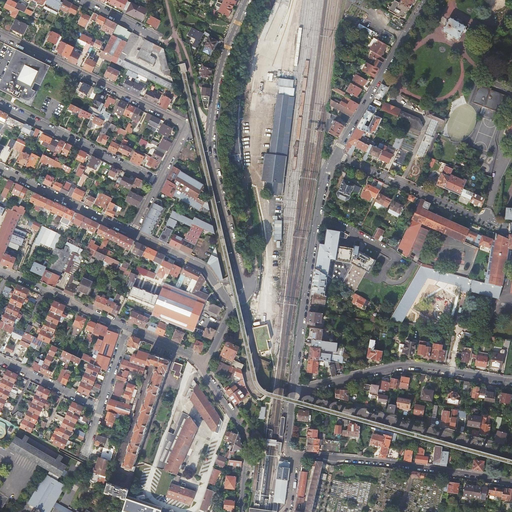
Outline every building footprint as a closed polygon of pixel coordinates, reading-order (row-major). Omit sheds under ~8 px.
[(8,0),(6,4),(15,9),(18,4),(10,0),(8,0)] [(124,10),(128,1),(126,0),(106,0),(106,1),(124,10)] [(218,0),(217,2),(232,9),(236,0),(218,0)] [(414,1),(412,0),(402,0),(400,4),(409,8),(410,9),(412,5),(412,4),(414,1)] [(72,5),(64,1),(60,9),(68,13),(69,11),(72,5)] [(134,17),(139,7),(128,1),(124,10),(127,12),(126,13),(134,17)] [(409,8),(400,4),(395,1),(389,11),(396,15),(395,16),(400,19),(400,17),(402,18),(404,18),(409,8)] [(232,9),(217,2),(216,5),(221,8),(219,11),(229,16),(232,9)] [(18,3),(18,4),(15,9),(19,11),(25,13),(27,9),(28,8),(18,3)] [(15,9),(6,4),(4,8),(11,11),(10,12),(12,13),(11,16),(16,18),(19,11),(15,9)] [(78,8),(72,5),(69,11),(75,15),(78,8)] [(145,9),(140,6),(139,7),(134,17),(135,16),(137,16),(136,17),(140,19),(140,18),(142,19),(145,13),(145,12),(144,12),(144,10),(145,9)] [(216,10),(213,9),(210,15),(217,19),(218,16),(214,14),(216,10)] [(91,17),(83,13),(79,21),(81,22),(80,25),(86,28),(91,17)] [(106,19),(99,16),(96,22),(103,26),(106,19)] [(160,21),(150,16),(146,22),(156,28),(160,21)] [(457,22),(450,17),(442,31),(459,41),(463,33),(465,33),(467,30),(465,29),(466,27),(460,23),(461,21),(459,19),(457,22)] [(118,25),(106,19),(103,26),(101,30),(106,32),(104,35),(111,38),(118,25)] [(29,26),(15,20),(12,26),(11,29),(24,35),(29,26)] [(11,29),(12,26),(7,23),(4,29),(9,32),(11,29)] [(358,28),(372,33),(374,29),(360,24),(358,28)] [(201,32),(192,27),(188,35),(196,39),(192,46),(196,48),(199,42),(202,37),(203,35),(200,34),(201,32)] [(56,49),(60,42),(62,38),(59,36),(60,36),(52,32),(48,40),(55,44),(53,47),(56,49)] [(138,36),(131,32),(126,42),(127,43),(119,58),(124,60),(126,55),(128,56),(138,36)] [(93,46),(96,41),(82,34),(80,40),(91,45),(93,46)] [(217,41),(209,36),(207,40),(208,41),(205,46),(212,50),(217,41)] [(83,50),(87,52),(90,47),(91,45),(80,40),(79,39),(77,42),(85,46),(83,50)] [(103,43),(97,40),(96,41),(93,46),(93,47),(100,50),(103,43)] [(164,49),(146,40),(140,51),(138,50),(135,55),(136,57),(151,64),(151,65),(153,66),(156,61),(156,59),(150,56),(153,51),(158,54),(165,52),(164,49)] [(376,46),(374,44),(370,50),(383,57),(386,52),(384,51),(387,46),(379,41),(376,46)] [(58,53),(63,55),(67,45),(60,42),(56,49),(59,51),(58,53)] [(63,55),(69,58),(73,51),(74,48),(67,45),(63,55)] [(212,50),(205,46),(202,51),(209,55),(212,50)] [(51,66),(17,50),(0,84),(0,90),(13,97),(15,93),(16,93),(19,95),(21,97),(23,99),(25,100),(27,100),(30,100),(31,99),(33,98),(35,97),(36,95),(36,93),(36,91),(33,89),(36,83),(41,86),(51,66)] [(81,55),(73,51),(69,58),(68,61),(76,65),(81,55)] [(104,52),(103,51),(102,53),(100,56),(111,62),(114,57),(104,52)] [(94,59),(89,56),(83,68),(92,73),(97,63),(93,61),(94,59)] [(384,63),(378,59),(373,66),(379,70),(384,63)] [(379,70),(373,66),(362,60),(361,61),(366,64),(363,70),(375,77),(379,70)] [(113,65),(110,64),(105,75),(116,81),(120,73),(114,70),(114,68),(113,68),(113,69),(111,68),(113,65)] [(212,69),(203,67),(203,70),(201,69),(200,72),(202,72),(201,75),(209,78),(212,69)] [(130,91),(134,83),(132,82),(134,78),(136,79),(138,75),(129,70),(127,74),(129,76),(128,80),(127,80),(123,88),(130,91)] [(361,75),(358,73),(352,84),(362,90),(367,92),(369,88),(364,86),(367,81),(360,77),(361,75)] [(152,81),(138,75),(136,79),(146,83),(145,85),(149,87),(152,81)] [(88,84),(81,81),(76,92),(79,93),(80,91),(88,95),(91,88),(87,87),(88,84)] [(143,88),(134,83),(130,91),(139,96),(143,88)] [(203,87),(200,87),(205,109),(208,109),(211,85),(203,84),(203,87)] [(358,97),(362,90),(352,84),(350,86),(348,84),(346,88),(348,89),(347,91),(358,97)] [(388,88),(382,84),(375,97),(377,99),(379,95),(383,97),(388,88)] [(491,88),(479,84),(473,102),(481,105),(481,103),(484,105),(484,106),(501,112),(506,96),(490,90),(491,88)] [(98,90),(94,88),(91,95),(90,98),(93,99),(98,90)] [(159,105),(167,109),(173,96),(177,97),(179,94),(165,88),(164,91),(170,94),(168,97),(167,96),(166,97),(164,96),(159,105)] [(344,96),(345,93),(336,88),(334,91),(344,96)] [(162,94),(158,92),(157,95),(147,90),(143,98),(157,104),(162,94)] [(101,96),(97,94),(93,102),(100,105),(104,96),(101,95),(101,96)] [(280,196),(293,96),(276,94),(268,154),(263,153),(260,181),(266,181),(265,194),(280,196)] [(113,97),(110,95),(109,97),(105,106),(108,108),(111,102),(114,104),(116,100),(113,99),(113,97)] [(241,100),(237,99),(234,116),(231,141),(230,149),(231,156),(241,154),(240,142),(239,125),(239,111),(241,100)] [(348,124),(354,112),(340,104),(330,99),(330,105),(344,112),(341,118),(345,120),(344,122),(348,124)] [(127,104),(121,100),(115,112),(122,115),(127,104)] [(354,112),(359,105),(350,100),(348,105),(341,102),(340,104),(354,112)] [(401,110),(384,103),(381,110),(411,123),(414,117),(400,111),(401,110)] [(80,109),(72,105),(69,110),(76,113),(77,111),(79,112),(80,109)] [(136,108),(130,105),(129,107),(128,106),(127,109),(126,109),(123,114),(131,118),(136,108)] [(171,111),(188,119),(186,112),(173,105),(171,111)] [(374,107),(370,105),(357,128),(370,134),(372,134),(373,132),(376,133),(382,119),(375,115),(369,128),(365,126),(367,122),(368,122),(369,121),(370,122),(374,114),(371,112),(374,107)] [(99,117),(101,112),(90,106),(87,112),(91,114),(93,115),(96,116),(99,117)] [(141,111),(136,108),(131,118),(138,122),(141,117),(139,116),(141,111)] [(89,119),(91,114),(87,112),(83,110),(81,113),(83,114),(82,116),(89,119)] [(5,122),(8,116),(8,115),(0,111),(0,117),(2,118),(0,120),(5,122)] [(106,121),(108,122),(110,116),(111,114),(106,111),(105,113),(102,111),(101,112),(99,117),(106,121)] [(446,119),(429,111),(427,117),(432,119),(416,154),(425,158),(440,122),(443,124),(445,120),(446,119)] [(96,116),(93,115),(87,127),(91,129),(94,123),(96,124),(95,125),(97,126),(98,125),(101,126),(104,121),(95,117),(96,116)] [(21,131),(25,124),(8,116),(5,122),(0,132),(0,133),(4,135),(7,130),(12,128),(11,127),(21,132),(21,131)] [(161,120),(152,116),(150,121),(147,127),(151,129),(152,126),(157,129),(157,128),(161,120)] [(119,127),(125,130),(127,127),(129,124),(120,120),(116,126),(119,127)] [(164,122),(161,120),(157,128),(160,129),(158,133),(165,136),(168,137),(172,129),(163,124),(164,122)] [(116,133),(119,127),(116,126),(111,123),(108,122),(106,121),(97,141),(105,145),(109,137),(106,135),(108,129),(116,133)] [(345,127),(335,121),(329,132),(339,138),(345,127)] [(33,127),(25,123),(25,124),(21,131),(29,135),(33,127)] [(126,135),(128,132),(125,130),(119,127),(116,133),(108,150),(116,154),(120,145),(114,142),(118,134),(121,133),(126,135)] [(370,134),(357,128),(352,137),(359,141),(369,146),(372,141),(364,137),(365,134),(369,136),(370,134)] [(51,139),(42,135),(40,139),(44,141),(43,143),(49,145),(51,139)] [(404,137),(400,135),(394,148),(399,150),(404,137)] [(173,140),(168,137),(165,136),(159,147),(168,151),(173,140)] [(348,153),(352,155),(354,150),(355,148),(354,147),(355,146),(356,147),(359,141),(352,137),(346,146),(351,149),(348,153)] [(148,142),(141,138),(139,143),(146,147),(148,142)] [(55,141),(52,140),(48,149),(54,152),(59,143),(59,142),(56,140),(55,141)] [(63,148),(65,143),(60,140),(59,143),(54,152),(51,158),(55,160),(58,162),(59,160),(54,157),(58,151),(60,152),(62,148),(63,148)] [(132,157),(134,152),(135,151),(125,146),(128,142),(124,140),(118,151),(132,157)] [(19,143),(17,141),(16,142),(13,148),(22,153),(17,162),(26,166),(31,156),(23,152),(26,146),(23,145),(19,143)] [(367,152),(369,146),(359,141),(356,147),(367,152)] [(379,159),(385,147),(382,146),(381,148),(381,150),(374,147),(376,144),(372,141),(369,146),(367,152),(363,160),(366,161),(369,155),(379,159)] [(72,146),(67,144),(62,154),(67,157),(72,146)] [(387,147),(385,146),(385,147),(379,159),(389,164),(393,154),(390,152),(390,154),(385,152),(387,147)] [(152,157),(160,161),(164,154),(156,150),(155,150),(153,149),(150,150),(148,153),(147,153),(147,155),(148,156),(152,157)] [(35,151),(33,150),(31,156),(26,166),(22,173),(26,174),(30,165),(35,168),(40,158),(34,155),(35,151)] [(88,154),(80,150),(76,159),(83,162),(88,154)] [(144,157),(134,152),(132,157),(130,161),(140,165),(144,157)] [(51,158),(43,155),(40,161),(46,164),(46,163),(49,164),(48,166),(51,168),(52,165),(55,160),(51,158)] [(100,160),(92,156),(87,166),(95,170),(100,160)] [(152,157),(148,156),(147,159),(150,160),(148,164),(148,165),(148,166),(151,168),(152,166),(156,168),(159,161),(152,157)] [(415,158),(406,177),(415,181),(424,162),(415,158)] [(61,170),(61,169),(63,165),(58,162),(55,160),(52,165),(61,170)] [(72,168),(63,165),(61,169),(69,173),(70,172),(72,168)] [(86,168),(81,165),(78,169),(80,170),(78,175),(81,177),(86,168)] [(444,189),(450,175),(453,168),(446,165),(437,185),(444,189)] [(118,169),(113,166),(108,176),(110,177),(111,176),(114,177),(118,169)] [(204,185),(174,167),(161,192),(162,192),(161,192),(176,201),(178,198),(200,211),(205,202),(197,198),(203,187),(204,188),(204,185)] [(469,175),(466,174),(463,181),(450,175),(444,189),(460,196),(463,189),(469,175)] [(54,178),(47,175),(43,183),(50,186),(54,178)] [(132,187),(136,180),(131,177),(130,180),(123,176),(122,179),(120,183),(131,189),(132,187)] [(142,181),(137,178),(136,180),(132,187),(135,189),(137,186),(139,187),(142,181)] [(5,198),(13,182),(9,180),(0,197),(0,199),(1,201),(3,197),(5,198)] [(60,191),(72,197),(76,188),(77,187),(65,181),(63,185),(60,191)] [(346,182),(342,181),(339,187),(340,187),(337,195),(338,197),(345,200),(348,199),(351,192),(352,192),(354,186),(350,184),(350,183),(347,182),(346,182)] [(60,191),(63,185),(55,182),(53,187),(60,191)] [(24,187),(17,184),(12,193),(19,196),(24,187)] [(378,191),(367,185),(361,197),(369,201),(371,196),(376,198),(381,189),(380,188),(378,191)] [(19,206),(28,189),(24,187),(19,196),(13,208),(12,210),(21,215),(23,216),(26,211),(24,210),(24,209),(19,206)] [(85,192),(76,188),(72,197),(81,201),(85,192)] [(470,202),(481,207),(485,197),(484,196),(483,198),(463,189),(460,196),(457,202),(468,207),(470,202)] [(30,202),(35,193),(30,191),(26,200),(30,202)] [(139,207),(143,198),(130,191),(126,200),(139,207)] [(50,211),(55,202),(35,193),(30,202),(36,205),(34,209),(39,211),(40,209),(45,212),(44,213),(49,215),(50,211)] [(106,208),(111,199),(100,194),(96,203),(104,208),(106,208)] [(390,199),(380,194),(376,202),(386,207),(390,199)] [(92,206),(96,199),(88,195),(84,203),(92,206)] [(106,213),(112,201),(113,197),(112,196),(111,199),(106,208),(104,208),(102,211),(106,213)] [(162,201),(157,198),(141,230),(151,235),(153,235),(166,209),(160,206),(162,201)] [(9,202),(6,200),(3,206),(6,208),(9,209),(12,210),(13,208),(7,205),(9,202)] [(427,211),(430,204),(421,200),(402,241),(399,248),(404,250),(402,255),(421,266),(432,269),(433,265),(422,262),(409,254),(422,223),(464,242),(467,236),(474,239),(473,240),(476,241),(476,243),(490,248),(493,240),(482,236),(482,237),(427,211)] [(113,201),(112,201),(106,213),(113,217),(117,210),(121,211),(122,208),(112,203),(113,201)] [(404,206),(394,201),(389,210),(391,211),(390,213),(394,215),(396,212),(400,214),(404,206)] [(62,217),(66,208),(55,202),(50,211),(56,214),(55,218),(57,219),(58,215),(62,217)] [(68,225),(75,212),(66,208),(62,217),(60,222),(68,225)] [(0,230),(0,263),(1,264),(5,253),(19,219),(21,215),(12,210),(9,209),(0,230)] [(173,211),(160,239),(167,243),(178,221),(191,227),(192,223),(204,229),(215,234),(213,226),(195,218),(193,221),(173,211)] [(81,226),(85,217),(78,214),(74,223),(81,226)] [(88,230),(92,220),(85,217),(81,226),(88,230)] [(39,231),(42,223),(35,220),(32,227),(39,231)] [(95,233),(99,224),(92,220),(88,230),(95,233)] [(274,239),(282,239),(283,220),(275,220),(274,239)] [(180,249),(191,255),(204,229),(192,223),(191,227),(188,233),(186,237),(185,240),(180,249)] [(41,245),(42,243),(55,248),(61,233),(42,225),(35,243),(41,245)] [(109,229),(101,225),(97,233),(98,233),(98,234),(99,234),(105,237),(109,229)] [(134,241),(109,229),(105,237),(118,243),(118,244),(130,250),(134,241)] [(325,244),(319,243),(315,269),(327,277),(333,280),(337,283),(354,293),(366,273),(369,274),(376,261),(373,260),(377,252),(366,245),(361,253),(359,251),(359,246),(354,246),(354,249),(340,247),(341,238),(347,239),(349,236),(341,231),(327,229),(325,244)] [(383,231),(379,229),(374,238),(378,241),(383,231)] [(92,255),(95,250),(88,247),(62,234),(46,268),(46,270),(60,276),(70,253),(73,252),(90,260),(92,255)] [(498,235),(496,234),(490,275),(487,275),(485,283),(503,288),(505,272),(507,272),(511,251),(509,248),(509,247),(510,240),(507,239),(501,236),(498,235)] [(170,244),(180,249),(185,240),(175,235),(170,244)] [(395,243),(389,239),(386,245),(397,251),(399,248),(402,241),(398,239),(396,239),(395,243)] [(106,241),(103,240),(100,247),(98,252),(106,256),(112,258),(114,253),(102,247),(102,246),(103,246),(106,241)] [(88,247),(95,250),(98,252),(100,247),(90,242),(88,247)] [(143,256),(147,247),(137,243),(133,251),(138,253),(137,254),(142,257),(143,256)] [(153,260),(157,252),(147,247),(143,256),(153,261),(153,260)] [(104,261),(106,256),(98,252),(95,250),(92,255),(104,261)] [(165,256),(157,252),(153,260),(159,263),(158,267),(160,268),(165,256)] [(7,253),(5,253),(1,264),(12,269),(16,259),(6,254),(7,253)] [(211,266),(221,280),(223,279),(218,258),(210,254),(206,262),(209,264),(211,266)] [(120,262),(112,258),(106,256),(104,261),(102,264),(106,266),(107,263),(117,268),(120,262)] [(46,270),(46,268),(35,263),(32,271),(43,276),(46,270)] [(179,267),(173,264),(169,274),(177,278),(181,269),(178,268),(179,267)] [(191,294),(201,274),(185,266),(182,273),(192,278),(186,292),(191,294)] [(421,266),(390,320),(402,322),(428,278),(462,287),(461,290),(467,292),(467,290),(490,296),(500,298),(503,288),(485,283),(432,269),(421,266)] [(146,276),(148,271),(138,267),(135,272),(146,276)] [(327,277),(315,269),(312,291),(326,297),(329,298),(330,294),(325,293),(327,282),(328,282),(328,280),(327,280),(327,277)] [(60,276),(46,270),(43,276),(40,281),(55,288),(60,276)] [(154,279),(157,274),(148,271),(146,276),(154,279)] [(133,288),(138,275),(131,272),(129,277),(131,277),(127,286),(133,288)] [(191,294),(207,300),(207,301),(209,296),(199,292),(204,279),(201,274),(191,294)] [(74,296),(77,289),(78,286),(76,285),(76,283),(73,282),(75,276),(72,275),(64,292),(74,296)] [(77,289),(89,294),(94,283),(93,282),(95,276),(91,275),(88,280),(83,278),(79,286),(78,286),(77,289)] [(194,332),(207,300),(191,294),(186,292),(169,285),(165,283),(152,316),(161,319),(167,322),(181,327),(187,330),(194,332)] [(5,286),(3,289),(19,297),(23,287),(18,285),(14,292),(11,291),(12,289),(5,286)] [(96,300),(101,288),(97,286),(92,298),(96,300)] [(30,290),(23,287),(19,297),(28,301),(29,299),(26,298),(30,290)] [(19,297),(3,289),(2,293),(8,296),(9,294),(13,296),(10,303),(15,305),(19,297)] [(326,297),(312,291),(312,295),(315,295),(314,303),(326,305),(326,297)] [(94,305),(117,315),(121,307),(118,306),(119,303),(117,302),(121,295),(117,293),(113,302),(105,298),(106,296),(103,295),(102,297),(98,295),(94,305)] [(366,300),(355,293),(353,298),(354,298),(352,303),(356,304),(355,305),(362,308),(364,304),(365,305),(366,303),(365,303),(366,300)] [(28,301),(19,297),(15,305),(20,308),(24,301),(27,302),(28,301)] [(60,304),(54,301),(51,309),(47,308),(47,309),(55,313),(60,304)] [(11,315),(15,305),(10,303),(8,306),(6,305),(2,310),(11,315)] [(222,308),(212,303),(209,310),(218,315),(222,308)] [(65,306),(60,304),(55,313),(64,317),(71,321),(74,314),(63,311),(65,306)] [(20,308),(15,305),(11,315),(20,319),(22,315),(18,313),(20,308)] [(55,313),(47,309),(46,311),(50,313),(46,320),(51,323),(55,313)] [(129,320),(139,325),(143,316),(134,312),(136,309),(134,309),(129,320)] [(11,315),(2,310),(1,312),(5,314),(4,315),(3,318),(2,321),(7,324),(11,315)] [(317,313),(309,312),(308,324),(316,325),(316,323),(321,324),(323,314),(317,313)] [(64,317),(55,313),(51,323),(57,325),(60,318),(64,319),(64,317)] [(139,325),(145,328),(149,318),(148,318),(150,315),(145,313),(143,316),(139,325)] [(20,319),(11,315),(7,324),(12,326),(15,319),(19,321),(20,319)] [(85,319),(77,315),(73,324),(77,326),(77,328),(80,329),(81,328),(85,319)] [(164,336),(168,325),(166,325),(167,322),(161,319),(158,325),(155,332),(164,336)] [(12,326),(7,324),(2,321),(0,320),(0,327),(2,328),(0,329),(0,328),(0,344),(5,347),(15,327),(12,326)] [(40,324),(34,321),(32,325),(38,328),(48,332),(51,323),(46,320),(43,328),(39,326),(40,324)] [(93,332),(96,324),(89,321),(86,329),(93,332)] [(158,325),(151,322),(148,329),(155,332),(158,325)] [(57,325),(51,323),(48,332),(56,336),(58,332),(56,331),(56,330),(55,329),(57,325)] [(109,325),(106,324),(105,326),(103,326),(101,325),(98,323),(93,334),(98,336),(99,335),(104,337),(107,330),(109,325)] [(268,324),(253,327),(259,353),(271,350),(268,340),(272,339),(268,324)] [(180,344),(187,330),(181,327),(179,331),(174,329),(172,333),(174,334),(172,340),(180,344)] [(43,341),(48,332),(38,328),(38,329),(42,331),(38,338),(43,341)] [(207,338),(212,340),(216,331),(211,328),(210,330),(207,328),(206,329),(207,329),(203,336),(207,338)] [(312,343),(337,347),(338,343),(321,341),(323,329),(314,328),(312,343)] [(102,369),(106,371),(118,335),(107,330),(104,337),(103,342),(99,350),(99,351),(94,365),(95,365),(102,369)] [(25,332),(20,343),(29,348),(30,346),(31,342),(34,337),(28,334),(25,332)] [(56,336),(48,332),(43,341),(49,343),(52,336),(56,337),(56,336)] [(35,348),(39,350),(43,341),(38,338),(34,337),(31,342),(37,345),(35,348)] [(137,348),(140,339),(134,337),(130,339),(128,345),(137,348)] [(400,344),(399,351),(403,352),(407,353),(406,355),(407,355),(408,356),(410,357),(411,356),(412,356),(413,349),(415,349),(416,343),(412,343),(412,341),(412,340),(411,339),(408,338),(407,339),(407,341),(406,345),(400,344)] [(204,344),(197,341),(193,349),(201,352),(204,344)] [(375,342),(370,341),(367,359),(381,361),(382,352),(373,351),(375,342)] [(426,347),(427,342),(420,341),(417,355),(424,356),(424,358),(429,359),(431,348),(426,347)] [(227,342),(218,361),(234,367),(239,356),(236,354),(239,348),(227,342)] [(12,353),(15,347),(7,343),(4,349),(12,353)] [(337,347),(312,343),(309,359),(311,359),(318,360),(328,362),(338,363),(343,363),(344,356),(336,355),(337,347)] [(443,346),(433,344),(432,349),(433,349),(431,359),(444,361),(445,351),(442,351),(443,346)] [(52,345),(48,354),(53,357),(58,348),(52,345)] [(472,349),(463,347),(461,361),(468,363),(469,359),(471,360),(472,349)] [(70,361),(72,355),(63,350),(60,359),(65,361),(67,362),(65,368),(66,369),(70,361)] [(84,354),(81,359),(89,362),(94,365),(99,351),(94,350),(93,354),(95,355),(94,358),(84,354)] [(503,355),(492,353),(490,366),(501,368),(503,355)] [(48,354),(45,360),(44,363),(49,366),(53,357),(48,354)] [(171,361),(149,354),(149,355),(148,359),(146,364),(151,365),(151,364),(159,367),(158,369),(155,369),(154,372),(155,373),(147,392),(148,392),(144,404),(143,403),(140,412),(141,412),(133,431),(134,432),(130,443),(129,443),(127,451),(128,452),(124,463),(123,463),(121,467),(125,468),(125,470),(134,472),(135,467),(134,466),(138,454),(164,377),(165,377),(167,373),(171,361)] [(146,364),(148,359),(137,355),(135,354),(132,356),(131,362),(128,371),(142,376),(143,373),(146,364)] [(81,359),(72,355),(70,361),(77,364),(74,370),(76,371),(81,359)] [(488,358),(477,356),(476,359),(476,360),(475,365),(486,367),(488,358)] [(37,358),(32,368),(40,372),(44,363),(45,360),(43,359),(42,360),(37,358)] [(317,363),(318,360),(311,359),(310,362),(309,362),(308,372),(317,373),(318,363),(317,363)] [(120,368),(128,371),(131,362),(123,360),(120,368)] [(235,373),(237,368),(234,367),(218,361),(214,369),(213,369),(213,372),(215,375),(217,372),(225,375),(228,370),(235,373)] [(94,365),(89,362),(88,364),(89,365),(86,372),(91,375),(95,365),(94,365)] [(178,390),(182,378),(180,378),(181,373),(180,373),(183,365),(175,362),(172,370),(175,372),(174,374),(173,374),(173,375),(179,377),(175,389),(176,390),(178,390)] [(328,362),(332,377),(337,376),(335,369),(336,369),(337,370),(340,370),(338,363),(328,362)] [(44,363),(40,372),(50,377),(52,372),(47,370),(49,366),(44,363)] [(91,375),(96,377),(103,380),(104,377),(100,375),(102,375),(102,373),(101,371),(102,369),(95,365),(91,375)] [(244,377),(242,370),(237,368),(235,373),(235,374),(244,377)] [(57,380),(61,382),(66,370),(62,369),(57,380)] [(61,382),(66,385),(71,371),(66,369),(66,370),(61,382)] [(3,378),(9,381),(13,373),(7,370),(3,378)] [(121,374),(119,373),(117,379),(126,381),(129,373),(123,371),(122,374),(121,374)] [(81,380),(87,384),(91,375),(86,372),(83,379),(82,379),(81,380)] [(13,373),(9,381),(14,383),(18,375),(13,373)] [(147,375),(143,373),(142,376),(139,386),(129,417),(124,432),(128,433),(131,425),(130,425),(132,417),(133,418),(135,414),(133,413),(138,398),(140,399),(141,394),(140,393),(145,378),(146,379),(147,375)] [(87,384),(92,386),(96,377),(91,375),(87,384)] [(409,378),(401,377),(399,388),(408,389),(409,378)] [(0,385),(0,386),(5,389),(9,381),(3,378),(0,385)] [(237,384),(241,388),(245,385),(244,379),(237,384)] [(399,380),(391,379),(390,388),(398,389),(399,380)] [(78,391),(83,393),(87,384),(81,380),(80,382),(81,383),(78,391)] [(219,432),(223,422),(214,410),(215,409),(210,402),(209,403),(194,380),(186,397),(190,399),(212,430),(215,431),(215,432),(217,433),(218,431),(219,432)] [(5,389),(16,394),(17,391),(11,388),(14,383),(9,381),(5,389)] [(390,383),(381,382),(379,389),(388,391),(390,383)] [(129,417),(139,386),(129,383),(124,398),(126,398),(126,404),(110,399),(106,410),(110,411),(117,413),(129,417)] [(225,389),(229,396),(239,390),(234,383),(225,389)] [(83,393),(88,395),(92,386),(87,384),(83,393)] [(250,394),(245,385),(241,388),(239,390),(229,396),(235,405),(246,398),(245,397),(250,394)] [(371,386),(364,385),(363,391),(369,391),(370,391),(370,393),(372,393),(372,395),(378,396),(378,394),(379,386),(371,385),(371,386)] [(36,394),(41,397),(45,388),(40,386),(36,394)] [(485,398),(486,390),(486,389),(481,388),(481,389),(479,389),(479,388),(474,387),(474,388),(471,388),(470,396),(472,396),(472,397),(477,398),(478,397),(485,398)] [(45,388),(41,397),(48,400),(49,398),(47,398),(51,391),(45,388)] [(1,397),(7,400),(8,399),(7,398),(8,395),(15,399),(17,395),(16,394),(5,389),(1,397)] [(433,391),(423,390),(422,399),(432,401),(433,391)] [(493,391),(486,390),(485,398),(484,400),(495,402),(496,393),(493,393),(493,391)] [(348,391),(336,391),(336,398),(348,401),(348,391)] [(452,392),(449,394),(447,402),(458,404),(460,396),(457,393),(452,392)] [(511,394),(501,393),(499,402),(509,404),(511,394)] [(32,402),(38,405),(41,397),(36,394),(35,394),(34,395),(35,396),(32,402)] [(379,395),(378,394),(378,396),(378,397),(379,397),(378,401),(387,403),(388,396),(383,395),(382,396),(379,396),(379,395)] [(41,397),(38,405),(44,408),(47,409),(50,404),(47,402),(48,400),(41,397)] [(411,400),(397,398),(396,406),(396,407),(403,408),(403,409),(410,410),(411,400)] [(29,411),(34,413),(38,405),(32,402),(30,409),(28,408),(27,410),(29,411)] [(69,410),(74,413),(78,404),(73,402),(69,410)] [(419,402),(416,402),(414,414),(423,416),(425,406),(419,405),(419,402)] [(78,404),(74,413),(81,416),(82,414),(80,413),(83,407),(78,404)] [(391,405),(389,405),(387,412),(390,413),(394,414),(396,407),(396,406),(391,404),(391,405)] [(38,405),(34,413),(40,416),(42,417),(45,411),(43,411),(44,408),(38,405)] [(310,410),(297,406),(296,411),(299,411),(298,421),(308,422),(308,421),(309,422),(309,421),(310,421),(311,416),(309,415),(310,410)] [(457,416),(458,410),(452,409),(451,418),(450,427),(455,428),(457,416)] [(65,418),(70,421),(74,413),(69,410),(65,418)] [(25,419),(30,421),(34,413),(29,411),(25,419)] [(102,424),(112,428),(117,413),(110,411),(109,411),(105,421),(103,421),(102,424)] [(450,427),(451,418),(449,418),(450,412),(443,411),(441,425),(450,427)] [(30,421),(35,424),(36,424),(37,424),(37,420),(38,419),(40,416),(34,413),(30,421)] [(74,413),(70,421),(76,423),(79,417),(80,417),(81,416),(74,413)] [(174,474),(166,496),(191,505),(195,492),(184,488),(185,487),(181,486),(180,487),(177,486),(180,477),(176,475),(182,465),(181,465),(193,438),(194,438),(196,435),(195,434),(198,428),(190,416),(182,413),(174,434),(168,432),(156,467),(174,474)] [(486,415),(482,414),(481,417),(480,428),(479,431),(479,432),(481,433),(481,434),(489,435),(490,425),(487,425),(487,423),(485,421),(486,415)] [(480,428),(481,417),(472,416),(471,416),(471,418),(469,417),(468,426),(480,428)] [(61,426),(67,429),(70,421),(65,418),(61,426)] [(20,428),(26,430),(30,421),(25,419),(20,428)] [(26,430),(31,433),(35,424),(30,421),(26,430)] [(70,421),(67,429),(72,431),(73,432),(74,430),(73,429),(76,423),(70,421)] [(347,431),(344,431),(343,436),(359,437),(360,427),(357,427),(357,425),(355,425),(355,424),(350,424),(350,426),(349,426),(348,430),(347,430),(347,431)] [(116,457),(114,464),(118,466),(132,426),(131,425),(128,433),(124,432),(118,452),(116,457)] [(57,435),(63,437),(67,429),(61,426),(60,429),(57,428),(54,433),(57,435)] [(235,444),(239,433),(236,428),(234,434),(227,432),(224,440),(235,444)] [(67,429),(63,437),(68,440),(72,431),(67,429)] [(318,431),(309,430),(308,439),(309,439),(314,439),(318,439),(318,431)] [(396,434),(386,431),(385,435),(382,446),(389,448),(392,437),(395,438),(396,434)] [(507,434),(498,431),(495,442),(500,443),(504,444),(507,434)] [(53,444),(59,447),(63,437),(57,435),(54,433),(51,439),(55,441),(53,444)] [(235,451),(243,449),(239,433),(235,444),(232,452),(231,454),(233,455),(235,451)] [(384,436),(374,434),(371,444),(377,446),(374,457),(379,457),(382,446),(385,435),(384,435),(384,436)] [(98,435),(95,445),(99,446),(101,442),(106,443),(104,448),(106,449),(109,449),(112,439),(111,439),(98,435)] [(47,511),(51,506),(54,501),(63,485),(65,485),(57,480),(59,476),(61,477),(67,466),(66,466),(60,462),(63,457),(59,455),(56,460),(26,443),(29,438),(25,436),(22,441),(15,437),(9,447),(50,471),(47,475),(45,474),(47,475),(30,505),(28,504),(38,509),(35,511),(33,511),(40,511),(41,511),(42,511),(47,511)] [(63,437),(59,447),(64,449),(66,443),(74,446),(75,443),(68,440),(63,437)] [(318,439),(314,439),(313,452),(340,454),(341,441),(334,441),(318,439)] [(389,448),(382,446),(379,457),(398,460),(399,449),(389,448)] [(442,447),(438,446),(437,450),(435,450),(434,461),(440,462),(442,447)] [(449,449),(442,447),(440,462),(447,463),(449,449)] [(421,448),(417,448),(417,449),(415,462),(428,464),(428,457),(420,456),(421,448)] [(103,458),(109,460),(112,461),(112,459),(111,458),(109,458),(110,455),(112,456),(116,457),(118,452),(109,449),(106,449),(103,458)] [(413,451),(404,450),(404,451),(406,451),(405,461),(412,462),(413,451)] [(224,461),(225,459),(218,456),(216,463),(223,466),(223,465),(224,465),(226,462),(224,461)] [(103,458),(99,457),(91,481),(94,482),(96,481),(98,484),(101,485),(102,484),(103,484),(105,479),(107,474),(105,470),(109,460),(103,458)] [(254,473),(251,492),(256,492),(259,466),(260,458),(257,458),(255,461),(254,473)] [(474,462),(469,461),(469,470),(483,471),(484,461),(474,460),(474,462)] [(283,461),(279,461),(274,502),(278,503),(283,503),(282,506),(285,506),(286,497),(288,480),(290,462),(283,461)] [(311,511),(319,480),(323,462),(312,461),(311,466),(316,466),(305,511),(302,511),(295,510),(294,511),(311,511)] [(223,474),(223,472),(213,468),(208,483),(214,485),(219,472),(223,474)] [(308,472),(301,471),(296,508),(301,509),(304,498),(303,498),(303,495),(304,495),(308,472)] [(225,488),(235,489),(236,477),(226,477),(225,488)] [(476,486),(474,486),(472,498),(480,499),(483,482),(478,481),(479,485),(476,484),(476,486)] [(449,483),(445,482),(443,490),(448,491),(448,492),(457,493),(459,484),(449,482),(449,483)] [(488,483),(483,482),(480,499),(485,500),(488,483)] [(120,498),(125,500),(128,490),(128,489),(124,488),(109,483),(107,483),(104,493),(121,497),(120,498)] [(472,498),(474,486),(465,485),(463,496),(472,498)] [(489,489),(488,495),(502,497),(503,490),(492,488),(492,489),(489,489)] [(502,497),(502,499),(511,500),(511,489),(503,488),(503,490),(502,497)] [(199,510),(204,511),(205,511),(206,511),(210,502),(213,503),(216,492),(206,489),(199,510)] [(124,510),(129,511),(160,511),(161,509),(128,498),(124,510)] [(233,510),(234,501),(225,500),(224,509),(233,510)] [(62,511),(73,511),(64,507),(54,501),(51,506),(62,511)] [(273,511),(259,509),(254,508),(250,508),(249,511),(276,511),(278,503),(274,502),(273,511)]
